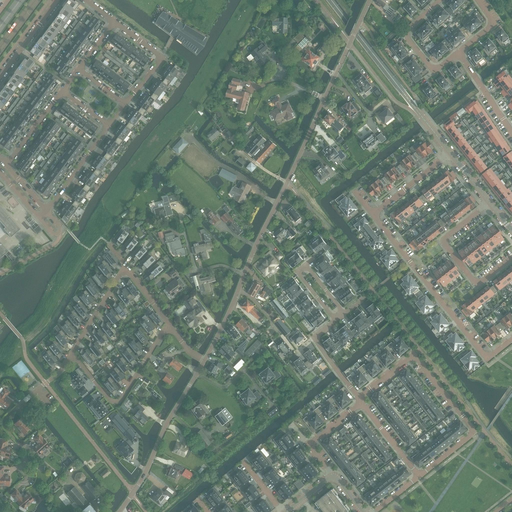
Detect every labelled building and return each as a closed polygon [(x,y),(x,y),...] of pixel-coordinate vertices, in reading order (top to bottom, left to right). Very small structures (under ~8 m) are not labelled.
[(75,10),(80,4),(75,0),(74,2),(70,0),(68,0),(66,3),(74,9),(75,10)] [(395,11),(386,4),(380,0),(377,0),(376,2),(378,4),(377,5),(379,7),(380,6),(383,8),(387,11),(385,13),(390,17),(395,11)] [(415,8),(413,5),(415,3),(412,0),(408,0),(407,1),(410,3),(404,8),(406,10),(409,13),(411,15),(412,15),(415,12),(417,10),(415,8)] [(449,2),(448,4),(449,5),(449,6),(450,7),(448,9),(454,15),(457,13),(456,12),(461,7),(454,0),(451,0),(449,2)] [(74,9),(66,3),(63,8),(71,14),(74,9)] [(71,14),(63,8),(60,12),(69,19),(72,15),(71,14)] [(450,17),(447,13),(445,10),(444,10),(442,8),(441,10),(440,9),(437,12),(437,13),(443,20),(445,22),(450,17)] [(69,19),(60,12),(59,12),(60,13),(57,17),(65,23),(66,24),(69,19)] [(176,29),(180,22),(163,12),(160,18),(156,23),(171,35),(176,29)] [(481,21),(479,19),(481,17),(477,12),(474,14),(474,15),(469,19),(476,28),(477,28),(481,25),(480,25),(482,23),(480,21),(481,21)] [(443,20),(437,13),(433,17),(432,18),(434,20),(433,20),(436,23),(438,25),(443,20)] [(102,23),(98,20),(99,18),(94,15),(90,21),(91,22),(99,28),(102,23)] [(65,23),(57,17),(54,21),(61,27),(65,23)] [(287,33),(288,18),(280,18),(280,19),(273,18),(273,25),(280,25),(280,33),(287,33)] [(476,28),(469,19),(463,23),(465,25),(462,27),(464,30),(466,28),(469,31),(469,30),(471,32),(472,31),(476,28)] [(61,27),(54,21),(50,26),(58,32),(59,32),(63,28),(61,27)] [(99,28),(91,22),(90,21),(86,25),(87,26),(95,32),(99,28)] [(183,24),(180,22),(176,29),(171,35),(174,37),(178,30),(183,24)] [(434,31),(431,28),(432,27),(429,24),(428,25),(427,23),(425,24),(421,28),(429,36),(434,31)] [(202,46),(207,38),(183,24),(178,30),(174,37),(197,54),(202,46)] [(58,32),(50,26),(47,30),(55,36),(58,32)] [(95,32),(87,26),(84,30),(92,37),(95,32)] [(463,35),(464,34),(462,32),(464,30),(462,27),(459,30),(458,28),(452,32),(459,41),(460,42),(464,39),(463,38),(465,37),(463,35)] [(429,36),(421,28),(418,31),(416,33),(418,34),(417,35),(420,38),(421,37),(424,41),(429,36)] [(509,39),(506,35),(503,31),(501,29),(497,32),(496,34),(498,36),(497,36),(499,39),(497,41),(501,46),(504,44),(504,43),(509,39)] [(55,36),(47,30),(44,34),(52,40),(55,36)] [(92,37),(84,30),(83,30),(80,34),(81,35),(89,41),(92,37)] [(459,41),(452,32),(453,33),(447,38),(450,40),(449,41),(452,44),(454,46),(455,44),(459,41)] [(298,43),(304,37),(300,33),(294,39),(298,43)] [(44,34),(41,38),(41,39),(48,45),(52,40),(44,34)] [(89,41),(81,35),(80,34),(77,38),(78,39),(86,45),(89,41)] [(114,47),(121,38),(116,34),(116,35),(113,39),(111,37),(107,42),(114,47)] [(307,36),(294,49),(298,53),(311,40),(307,36)] [(48,45),(41,39),(41,38),(40,38),(37,43),(45,49),(48,44),(48,45)] [(86,45),(78,39),(77,38),(73,43),(74,44),(82,50),(86,45)] [(119,50),(125,41),(121,38),(114,47),(119,50)] [(496,49),(493,45),(490,41),(489,39),(488,39),(485,42),(483,44),(485,46),(484,47),(486,49),(484,51),(488,56),(491,54),(491,53),(496,49)] [(123,54),(130,45),(125,41),(119,50),(123,54)] [(394,46),(391,49),(395,55),(397,53),(405,47),(402,43),(401,44),(400,42),(398,44),(397,43),(394,46)] [(442,42),(436,46),(443,54),(446,51),(448,50),(447,48),(444,45),(442,42)] [(45,49),(37,43),(33,47),(43,54),(46,50),(45,49)] [(82,50),(74,44),(73,43),(70,47),(71,48),(79,54),(82,50)] [(251,54),(247,58),(250,62),(255,58),(261,66),(268,60),(263,53),(268,49),(264,43),(251,53),(251,54)] [(128,57),(135,48),(130,45),(123,54),(128,57)] [(435,45),(427,52),(431,56),(433,55),(435,57),(437,59),(438,58),(439,58),(443,54),(436,46),(435,45)] [(37,61),(43,54),(33,47),(30,51),(35,55),(33,57),(37,61)] [(79,54),(71,48),(70,47),(67,51),(68,52),(76,58),(79,54)] [(397,53),(395,55),(399,60),(398,61),(401,64),(407,60),(405,57),(407,55),(408,53),(407,52),(408,51),(405,47),(397,53)] [(132,61),(139,52),(135,48),(128,57),(129,56),(133,59),(132,60),(132,61)] [(319,58),(319,57),(308,49),(305,53),(307,54),(303,61),(312,67),(313,67),(315,64),(315,63),(316,61),(317,61),(319,58)] [(472,53),(470,54),(472,56),(472,57),(473,59),(470,61),(474,67),(477,65),(476,64),(483,58),(481,55),(478,51),(476,49),(476,50),(472,53)] [(76,58),(68,52),(67,51),(63,56),(65,57),(73,63),(76,58)] [(137,64),(144,55),(139,52),(132,61),(137,64)] [(145,63),(148,59),(149,59),(144,55),(137,64),(138,63),(142,66),(141,67),(145,70),(149,66),(145,63)] [(73,63),(65,57),(61,61),(69,67),(73,63)] [(95,72),(102,63),(95,57),(92,62),(94,64),(91,68),(95,72)] [(30,71),(36,63),(31,60),(29,62),(24,59),(21,64),(29,70),(30,71)] [(408,63),(404,66),(408,72),(417,65),(417,64),(418,64),(415,60),(414,61),(413,59),(411,61),(411,60),(407,63),(408,63)] [(69,67),(61,61),(58,65),(66,71),(69,67)] [(100,75),(107,66),(102,63),(95,72),(100,75)] [(29,70),(21,64),(18,68),(26,74),(29,70)] [(175,65),(173,68),(170,65),(169,64),(165,69),(175,77),(181,69),(175,64),(175,65)] [(66,71),(58,65),(55,70),(54,69),(52,72),(56,75),(58,72),(62,76),(63,76),(66,71)] [(417,65),(408,72),(413,77),(412,78),(415,83),(421,78),(418,74),(420,72),(422,70),(421,69),(417,65)] [(105,79),(112,69),(107,66),(100,75),(105,79)] [(467,73),(463,67),(459,70),(458,68),(457,68),(455,66),(454,67),(453,66),(449,69),(450,70),(449,70),(451,72),(454,76),(457,80),(463,75),(463,76),(467,73)] [(26,74),(18,68),(14,73),(15,73),(24,80),(24,79),(23,78),(26,74)] [(109,82),(116,73),(112,69),(105,79),(109,82)] [(175,77),(165,69),(161,74),(163,76),(163,75),(166,78),(164,80),(169,84),(175,77)] [(495,86),(509,75),(508,75),(507,76),(504,71),(496,77),(498,79),(493,83),(495,86)] [(24,80),(15,73),(12,77),(19,83),(21,84),(24,80)] [(114,86),(121,76),(116,73),(109,82),(114,86)] [(57,83),(53,80),(55,78),(50,74),(44,82),(46,82),(53,88),(57,83)] [(371,86),(367,81),(361,74),(354,80),(357,84),(355,85),(358,89),(359,87),(363,92),(371,86)] [(502,88),(511,79),(509,75),(495,86),(497,88),(500,86),(502,88)] [(119,89),(125,80),(121,76),(114,86),(119,89)] [(453,84),(449,78),(447,80),(445,78),(444,78),(443,76),(441,77),(440,76),(436,79),(437,80),(438,82),(438,83),(441,87),(441,86),(444,89),(449,85),(450,86),(453,84)] [(19,83),(12,77),(8,82),(16,87),(19,83)] [(167,87),(169,84),(164,80),(162,83),(158,80),(159,80),(157,79),(153,84),(163,91),(166,87),(167,87)] [(247,100),(249,94),(242,92),(241,94),(234,92),(234,89),(236,89),(237,85),(239,85),(240,80),(234,79),(232,84),(231,83),(229,88),(231,88),(230,91),(228,90),(227,96),(232,98),(232,97),(236,98),(235,102),(236,103),(239,104),(238,109),(244,110),(247,100)] [(502,94),(511,87),(511,79),(502,88),(503,90),(500,92),(502,94)] [(129,90),(132,85),(125,80),(119,89),(123,93),(124,92),(123,92),(126,88),(129,90)] [(16,87),(8,82),(5,86),(13,92),(16,87)] [(53,88),(46,82),(44,82),(41,86),(42,87),(50,93),(53,88)] [(163,91),(153,84),(149,89),(151,90),(154,92),(152,95),(157,99),(163,91)] [(13,92),(5,86),(2,90),(10,96),(13,92)] [(50,93),(42,87),(41,86),(38,90),(39,91),(47,97),(50,93)] [(441,94),(436,88),(434,90),(432,88),(430,86),(428,87),(424,90),(424,91),(426,93),(425,93),(428,96),(429,96),(432,100),(437,96),(438,96),(441,94)] [(509,97),(511,94),(511,87),(502,94),(504,97),(507,95),(509,97)] [(382,94),(377,88),(373,92),(378,98),(382,94)] [(10,96),(2,90),(0,92),(0,95),(6,100),(10,96)] [(47,97),(39,91),(38,90),(35,95),(36,95),(44,101),(47,97)] [(155,102),(157,99),(152,95),(150,98),(146,95),(144,93),(141,99),(150,106),(154,101),(155,102)] [(44,101),(36,95),(35,95),(32,99),(33,100),(40,106),(44,101)] [(292,113),(289,104),(282,107),(280,103),(281,103),(279,98),(273,100),(275,105),(277,105),(279,108),(271,111),(275,120),(285,116),(287,120),(293,118),(291,113),(292,113)] [(40,106),(33,100),(32,99),(28,103),(29,104),(37,110),(40,106)] [(150,106),(141,99),(137,104),(139,105),(141,107),(139,109),(145,114),(150,106)] [(473,110),(480,105),(480,104),(477,101),(475,102),(474,101),(472,103),(471,101),(464,107),(469,113),(473,110)] [(37,110),(29,104),(28,103),(25,108),(26,108),(34,114),(37,110)] [(62,116),(69,107),(64,103),(64,104),(61,108),(59,106),(55,111),(62,116)] [(354,115),(360,110),(356,104),(353,106),(350,103),(348,105),(347,104),(346,105),(346,104),(343,106),(343,107),(348,114),(347,114),(348,115),(350,117),(354,114),(354,115)] [(476,115),(483,109),(480,105),(473,110),(476,115)] [(67,119),(74,110),(69,107),(62,116),(67,119)] [(34,114),(26,108),(25,108),(22,112),(23,113),(31,119),(34,114)] [(143,116),(145,114),(139,109),(137,112),(134,109),(132,108),(128,113),(138,120),(142,116),(143,116)] [(394,116),(388,109),(379,116),(385,124),(394,116)] [(479,119),(486,114),(483,109),(476,115),(479,119)] [(72,123),(78,114),(74,110),(67,119),(72,123)] [(31,119),(23,113),(22,112),(19,116),(20,117),(27,123),(31,119)] [(138,120),(128,113),(125,118),(126,119),(129,121),(127,124),(133,128),(135,125),(138,120)] [(445,126),(443,128),(446,131),(457,122),(454,118),(456,116),(458,115),(456,113),(454,114),(452,116),(443,123),(445,125),(444,125),(445,126)] [(76,126),(83,117),(78,114),(72,123),(76,126)] [(344,126),(335,119),(329,114),(328,114),(326,116),(325,116),(324,118),(324,119),(323,119),(328,123),(328,124),(329,125),(330,125),(331,124),(336,128),(338,131),(344,126)] [(482,123),(489,118),(486,114),(479,119),(482,123)] [(27,123),(20,117),(19,116),(15,121),(16,121),(24,127),(27,123)] [(81,130),(88,120),(83,117),(76,126),(81,130)] [(485,128),(492,123),(489,118),(482,123),(485,128)] [(59,126),(52,121),(52,120),(48,125),(56,131),(59,126)] [(85,133),(92,124),(88,120),(81,130),(85,133)] [(24,127),(16,121),(13,126),(21,132),(24,127)] [(457,122),(446,131),(449,135),(457,129),(454,125),(457,122)] [(127,136),(133,128),(127,124),(125,127),(123,125),(121,123),(117,128),(127,136)] [(486,134),(495,127),(492,123),(485,128),(488,132),(486,134)] [(94,132),(97,128),(92,124),(85,133),(92,138),(96,133),(94,132)] [(56,131),(48,125),(45,129),(52,135),(54,136),(57,132),(56,131)] [(21,132),(13,126),(10,130),(18,136),(21,132)] [(489,138),(498,132),(495,127),(486,134),(489,138)] [(127,136),(117,128),(113,133),(115,135),(118,137),(116,139),(121,143),(127,136)] [(212,141),(221,133),(222,132),(220,130),(218,131),(215,128),(207,135),(212,141)] [(18,136),(10,130),(9,129),(5,133),(7,134),(15,140),(18,136)] [(52,135),(45,129),(41,134),(49,140),(52,135)] [(453,140),(460,134),(457,129),(449,135),(453,140)] [(375,143),(379,139),(381,143),(386,139),(381,133),(377,137),(373,132),(368,135),(365,137),(361,141),(367,149),(371,145),(372,147),(375,144),(375,143)] [(492,143),(501,136),(498,132),(489,138),(492,143)] [(15,140),(7,134),(5,133),(2,138),(4,139),(11,145),(15,140)] [(50,141),(49,140),(41,134),(38,139),(47,146),(50,141)] [(456,144),(464,138),(460,134),(453,140),(456,144)] [(254,142),(245,151),(251,156),(253,155),(255,157),(253,158),(260,164),(268,155),(270,157),(272,157),(273,155),(273,153),(271,152),(273,149),(276,146),(270,140),(265,145),(263,143),(266,141),(260,135),(256,139),(257,139),(254,142)] [(497,146),(504,141),(501,136),(492,143),(494,142),(497,146)] [(84,145),(77,140),(77,139),(75,138),(72,143),(81,150),(85,145),(84,145)] [(178,154),(188,144),(182,138),(172,149),(178,154)] [(459,148),(467,142),(464,138),(456,144),(459,148)] [(11,145),(4,139),(0,143),(0,142),(0,148),(1,150),(4,146),(8,149),(11,145)] [(47,146),(38,139),(34,143),(42,149),(43,150),(47,146)] [(116,151),(121,143),(116,139),(114,142),(111,140),(110,139),(106,144),(114,150),(116,151)] [(497,146),(495,147),(498,152),(507,145),(504,141),(497,146)] [(424,142),(420,145),(428,156),(431,153),(430,152),(432,151),(431,149),(433,147),(429,142),(426,144),(426,143),(425,143),(424,142)] [(463,152),(470,146),(467,142),(459,148),(463,152)] [(42,149),(34,143),(31,148),(38,154),(42,149)] [(81,150),(72,143),(69,148),(78,154),(81,150)] [(116,151),(114,150),(106,144),(102,149),(104,150),(107,152),(105,155),(110,159),(113,156),(112,156),(116,151)] [(413,146),(410,148),(414,154),(418,159),(421,157),(422,158),(427,155),(428,156),(420,145),(415,149),(413,146)] [(501,156),(511,150),(507,145),(498,152),(501,156)] [(344,155),(338,147),(335,149),(334,148),(332,149),(329,146),(324,150),(327,154),(325,155),(327,157),(326,157),(327,159),(328,158),(330,161),(332,159),(334,161),(338,157),(339,158),(344,155)] [(466,157),(474,150),(470,146),(463,152),(466,157)] [(40,155),(38,154),(31,148),(27,153),(35,158),(36,159),(40,155)] [(78,154),(69,148),(65,152),(74,159),(78,154)] [(469,161),(477,155),(474,150),(466,157),(469,161)] [(74,159),(65,152),(62,157),(71,164),(74,159)] [(35,158),(27,153),(24,157),(31,163),(35,158)] [(105,167),(110,159),(105,155),(103,157),(100,155),(99,154),(95,159),(105,167)] [(408,154),(404,157),(411,167),(416,163),(415,162),(418,159),(414,154),(411,156),(410,155),(409,155),(408,154)] [(473,165),(480,159),(477,155),(469,161),(473,165)] [(31,163),(24,157),(20,162),(28,167),(31,163)] [(71,164),(62,157),(58,161),(67,168),(71,164)] [(404,157),(400,161),(401,162),(400,163),(401,164),(398,166),(403,171),(405,169),(406,171),(411,167),(404,157)] [(246,163),(239,158),(236,162),(242,167),(246,163)] [(105,167),(95,159),(91,164),(93,165),(96,168),(95,171),(100,175),(102,172),(101,171),(105,167)] [(476,169),(484,163),(480,159),(473,165),(476,169)] [(67,168),(58,161),(55,166),(64,173),(67,168)] [(24,176),(30,169),(28,167),(20,162),(17,167),(21,170),(20,172),(24,176)] [(479,174),(487,167),(484,163),(476,169),(479,174)] [(337,173),(329,167),(326,170),(325,168),(325,167),(322,164),(314,170),(317,173),(316,173),(323,181),(331,175),(332,177),(337,173)] [(64,173),(55,166),(51,171),(60,177),(64,173)] [(389,169),(388,170),(396,179),(401,175),(400,174),(403,172),(398,166),(395,168),(395,167),(390,171),(389,169)] [(484,180),(494,173),(490,168),(481,175),(484,180)] [(237,176),(223,169),(222,169),(219,175),(234,183),(237,176)] [(94,182),(100,175),(95,171),(93,173),(90,171),(88,170),(84,175),(93,181),(94,182)] [(396,179),(388,170),(384,173),(385,175),(385,176),(383,178),(388,184),(390,182),(391,183),(396,179)] [(60,177),(51,171),(48,175),(57,182),(60,177)] [(456,177),(452,171),(450,173),(448,171),(444,174),(451,184),(452,184),(450,182),(455,179),(454,179),(456,177)] [(488,184),(497,177),(494,173),(484,180),(488,184)] [(444,174),(443,175),(444,175),(442,176),(439,178),(447,187),(451,184),(444,174)] [(57,182),(48,175),(44,180),(54,187),(57,182)] [(94,182),(93,181),(84,175),(81,180),(82,181),(86,184),(84,187),(89,191),(91,188),(91,187),(94,182)] [(491,188),(500,181),(497,177),(488,184),(491,188)] [(388,184),(383,178),(380,180),(379,180),(374,183),(381,191),(385,188),(384,186),(388,184)] [(439,178),(438,179),(435,181),(443,191),(447,187),(439,178)] [(54,187),(44,180),(41,184),(50,191),(54,187)] [(435,181),(435,182),(434,183),(434,182),(431,184),(437,192),(441,189),(443,191),(435,181)] [(494,193),(504,185),(500,181),(491,188),(494,193)] [(370,188),(367,190),(372,196),(374,194),(375,195),(380,192),(373,182),(369,185),(370,187),(369,187),(370,188)] [(242,203),(251,187),(244,183),(241,188),(235,185),(231,194),(236,197),(235,199),(242,203)] [(50,191),(41,184),(36,191),(40,195),(42,193),(46,196),(50,191)] [(431,184),(431,185),(430,186),(429,186),(427,188),(433,196),(437,192),(431,184)] [(498,197),(508,189),(508,188),(507,189),(504,185),(494,193),(498,197)] [(84,198),(89,191),(84,187),(82,189),(79,187),(78,186),(74,191),(82,197),(84,198)] [(427,188),(426,188),(427,188),(425,189),(422,191),(423,192),(424,194),(421,196),(426,202),(433,196),(427,188)] [(501,201),(511,193),(508,189),(498,197),(501,201)] [(84,198),(82,197),(74,191),(70,196),(72,197),(75,200),(73,202),(79,207),(81,204),(80,203),(84,198)] [(511,193),(501,201),(505,205),(511,199),(511,193)] [(343,194),(335,200),(338,204),(341,202),(343,204),(340,206),(344,211),(353,204),(349,199),(348,200),(343,194)] [(170,208),(170,205),(169,204),(169,203),(171,202),(171,203),(177,201),(176,195),(167,197),(167,196),(162,197),(163,201),(162,202),(157,204),(158,208),(153,209),(156,219),(157,219),(156,218),(163,216),(163,218),(165,218),(165,217),(166,216),(172,214),(171,210),(169,210),(168,208),(170,208)] [(476,201),(471,196),(469,197),(468,195),(463,199),(471,209),(475,205),(473,203),(476,201)] [(412,199),(420,209),(424,205),(423,204),(426,202),(421,196),(418,198),(417,196),(414,198),(413,199),(412,199)] [(412,199),(409,201),(410,202),(408,203),(408,202),(408,203),(415,212),(420,209),(412,199)] [(463,199),(459,202),(467,212),(471,209),(463,199)] [(73,214),(79,207),(73,202),(71,205),(69,203),(67,202),(63,207),(73,214)] [(459,202),(455,206),(462,215),(467,212),(459,202)] [(408,203),(405,205),(404,206),(411,216),(415,212),(408,203)] [(358,213),(356,210),(357,209),(353,204),(344,211),(348,216),(351,214),(353,216),(358,213)] [(20,229),(0,205),(0,258),(1,257),(8,251),(0,241),(0,236),(5,231),(11,237),(20,229)] [(288,214),(286,216),(290,221),(293,219),(295,222),(301,218),(292,207),(291,206),(288,208),(289,209),(287,211),(288,214)] [(404,206),(401,208),(400,209),(399,209),(407,219),(411,216),(404,206)] [(455,206),(450,209),(458,219),(462,215),(455,206)] [(65,225),(73,214),(63,207),(60,212),(61,213),(64,215),(61,219),(65,225)] [(122,218),(129,212),(127,209),(120,216),(122,218)] [(399,209),(397,211),(397,212),(396,213),(395,212),(395,213),(403,222),(402,220),(406,218),(407,219),(399,209)] [(450,209),(451,211),(447,214),(454,222),(458,219),(450,209)] [(220,220),(212,211),(211,210),(207,214),(215,224),(216,224),(220,220)] [(243,231),(234,221),(227,213),(221,218),(225,223),(227,221),(231,225),(229,226),(235,234),(236,233),(239,235),(243,231)] [(395,213),(391,216),(398,226),(403,222),(395,213)] [(447,214),(440,220),(445,225),(447,223),(449,225),(449,226),(454,222),(447,214)] [(359,230),(367,224),(368,223),(364,218),(363,219),(361,216),(356,220),(358,223),(355,225),(359,230)] [(445,225),(440,220),(437,222),(436,220),(432,224),(439,234),(444,230),(443,230),(442,228),(445,225)] [(372,231),(367,224),(359,230),(365,237),(372,231)] [(432,224),(427,227),(435,237),(439,234),(432,224)] [(37,234),(42,230),(38,225),(33,230),(37,234)] [(497,228),(496,229),(493,225),(489,229),(494,235),(500,231),(497,228)] [(124,238),(128,234),(124,231),(125,229),(122,227),(113,239),(117,241),(116,243),(118,247),(121,243),(122,243),(125,239),(124,238)] [(283,227),(279,230),(285,238),(286,237),(287,239),(290,236),(291,237),(293,235),(293,236),(296,234),(290,227),(286,231),(283,227)] [(427,227),(423,231),(431,240),(435,237),(427,227)] [(489,229),(489,228),(485,231),(491,238),(494,235),(489,229)] [(194,246),(191,247),(193,254),(199,253),(198,252),(200,251),(201,256),(203,261),(208,259),(205,249),(212,247),(212,248),(213,248),(211,242),(210,240),(211,239),(204,229),(200,230),(201,234),(203,234),(206,243),(199,245),(198,243),(193,244),(194,246)] [(279,230),(275,233),(278,237),(276,239),(280,243),(283,240),(282,238),(284,237),(285,238),(279,230)] [(378,238),(372,231),(365,237),(370,244),(378,238)] [(423,231),(419,234),(427,244),(431,240),(423,231)] [(491,238),(485,231),(482,234),(487,241),(491,238)] [(501,235),(502,234),(500,231),(494,235),(500,242),(504,239),(501,235)] [(419,234),(415,237),(416,239),(422,247),(427,244),(419,234)] [(487,241),(482,234),(478,237),(483,244),(487,241)] [(133,246),(138,241),(134,237),(131,235),(122,246),(126,249),(125,250),(127,254),(130,250),(131,251),(134,247),(133,246)] [(181,247),(180,240),(179,237),(175,238),(174,235),(165,237),(167,244),(170,243),(173,253),(174,256),(177,255),(180,254),(181,256),(186,255),(184,248),(181,248),(181,247)] [(494,235),(491,238),(496,245),(500,242),(494,235)] [(381,244),(383,242),(379,237),(378,238),(370,244),(374,249),(378,246),(380,250),(383,247),(381,244)] [(483,244),(478,237),(474,240),(479,247),(483,244)] [(328,242),(326,244),(321,238),(319,240),(318,239),(313,243),(313,244),(313,243),(314,244),(311,246),(316,253),(316,252),(322,247),(326,252),(332,247),(328,242)] [(491,238),(487,241),(492,248),(496,245),(491,238)] [(412,243),(409,245),(414,250),(416,248),(418,250),(422,247),(416,239),(411,242),(412,243)] [(479,247),(474,240),(470,243),(476,250),(479,247)] [(487,241),(483,244),(488,251),(492,248),(487,241)] [(476,250),(470,243),(467,246),(472,253),(476,250)] [(142,255),(146,251),(142,247),(143,246),(141,244),(131,254),(135,257),(133,258),(133,259),(135,262),(139,259),(143,256),(142,255)] [(483,244),(479,247),(485,254),(488,251),(483,244)] [(300,256),(305,253),(305,252),(306,251),(302,246),(300,247),(295,251),(298,254),(295,256),(295,255),(295,254),(289,259),(290,259),(290,260),(288,262),(288,261),(287,261),(292,268),(293,268),(296,265),(299,263),(299,262),(303,260),(300,256)] [(472,253),(467,246),(463,249),(468,256),(472,253)] [(479,247),(476,250),(481,257),(485,254),(479,247)] [(468,256),(463,249),(459,253),(462,256),(461,257),(463,260),(468,256)] [(116,263),(119,261),(110,250),(107,252),(108,254),(104,257),(108,261),(107,262),(110,266),(111,265),(114,269),(116,266),(116,265),(114,263),(115,262),(116,263)] [(385,263),(394,256),(396,255),(392,250),(388,253),(385,250),(382,252),(385,255),(381,258),(385,263)] [(476,250),(472,253),(477,260),(481,257),(476,250)] [(150,264),(154,260),(151,256),(152,255),(149,253),(139,262),(143,266),(141,267),(143,271),(146,268),(147,268),(151,264),(150,264)] [(331,261),(324,253),(318,257),(320,260),(314,265),(314,264),(314,265),(318,270),(331,261)] [(477,260),(472,253),(468,256),(473,263),(477,260)] [(399,264),(397,262),(398,261),(394,256),(385,263),(389,268),(392,266),(394,268),(399,264)] [(468,256),(463,260),(465,263),(466,262),(469,266),(473,263),(468,256)] [(278,264),(272,257),(267,261),(267,260),(263,263),(264,264),(259,268),(266,275),(270,272),(271,272),(272,272),(273,272),(274,272),(274,271),(274,270),(275,270),(275,269),(274,269),(274,268),(278,264)] [(113,271),(104,260),(101,262),(102,263),(98,267),(102,271),(101,272),(104,276),(105,275),(108,279),(110,276),(110,275),(108,273),(109,272),(110,273),(113,271)] [(453,263),(452,264),(449,260),(445,264),(450,270),(455,266),(453,263)] [(335,266),(333,267),(329,262),(331,261),(318,270),(319,271),(318,271),(323,276),(329,271),(331,273),(337,268),(335,266)] [(158,273),(162,269),(159,265),(160,264),(158,262),(147,271),(150,274),(149,276),(150,280),(154,277),(158,274),(158,273)] [(445,264),(441,267),(446,273),(450,270),(445,264)] [(457,270),(458,269),(455,266),(450,270),(455,277),(460,274),(457,270)] [(446,273),(441,267),(437,270),(443,276),(446,273)] [(343,276),(337,268),(331,273),(333,276),(326,280),(330,286),(331,286),(343,276)] [(177,274),(174,269),(169,273),(172,278),(177,274)] [(443,276),(437,270),(433,273),(436,276),(435,277),(437,280),(443,276)] [(450,270),(446,273),(452,280),(455,277),(450,270)] [(511,278),(506,271),(506,272),(505,273),(505,272),(502,274),(509,283),(511,279),(511,278)] [(107,281),(101,274),(99,276),(96,273),(92,277),(96,281),(95,282),(98,286),(99,285),(102,289),(104,285),(102,283),(103,282),(104,283),(107,281)] [(446,273),(443,276),(448,283),(452,280),(446,273)] [(502,274),(502,275),(501,276),(498,278),(504,286),(509,283),(502,274)] [(211,292),(208,282),(215,280),(215,281),(214,275),(204,278),(204,279),(202,279),(202,278),(199,279),(198,275),(192,276),(195,286),(198,286),(201,295),(211,292)] [(406,289),(415,282),(411,277),(410,278),(408,275),(403,279),(405,282),(402,284),(406,289)] [(343,276),(331,286),(331,287),(335,292),(335,291),(341,287),(343,289),(349,284),(343,276)] [(443,276),(437,280),(440,283),(441,282),(444,286),(448,283),(443,276)] [(176,281),(175,279),(171,283),(172,284),(166,288),(171,296),(177,291),(178,292),(182,289),(181,287),(184,285),(179,278),(176,281)] [(498,278),(497,279),(496,279),(493,281),(494,282),(495,284),(493,286),(497,292),(504,286),(498,278)] [(299,286),(299,285),(295,279),(294,280),(295,280),(288,285),(287,283),(281,287),(283,290),(285,288),(289,293),(289,294),(299,286)] [(139,293),(135,288),(132,284),(128,280),(126,284),(128,287),(127,288),(127,287),(124,289),(133,299),(135,297),(134,296),(139,293)] [(274,292),(264,281),(262,282),(266,285),(262,293),(265,295),(266,293),(269,296),(271,294),(274,292)] [(100,291),(93,282),(90,284),(90,283),(86,287),(89,291),(89,292),(92,296),(93,295),(96,299),(98,295),(96,293),(97,292),(98,293),(100,291)] [(259,292),(262,286),(254,282),(253,282),(252,284),(252,285),(251,287),(259,292)] [(419,290),(417,288),(419,287),(415,282),(406,289),(410,294),(413,292),(415,294),(419,290)] [(356,293),(349,284),(343,289),(346,292),(339,297),(344,303),(347,301),(347,302),(353,298),(352,298),(352,297),(354,295),(355,295),(354,295),(356,293)] [(303,291),(304,291),(300,286),(299,286),(289,294),(289,293),(287,295),(287,296),(290,299),(290,300),(293,303),(299,298),(297,296),(303,291)] [(497,292),(493,286),(490,288),(488,286),(485,288),(484,289),(483,289),(491,299),(490,297),(497,292)] [(257,294),(258,292),(259,292),(251,287),(249,290),(248,292),(248,293),(258,299),(260,295),(257,294)] [(133,299),(124,289),(121,291),(122,292),(121,292),(118,289),(116,292),(118,295),(117,296),(121,300),(121,299),(125,304),(129,301),(130,302),(133,300),(133,299)] [(483,289),(481,292),(480,293),(479,293),(487,302),(491,299),(483,289)] [(94,301),(85,290),(83,292),(84,293),(80,297),(83,301),(83,302),(86,306),(87,305),(90,309),(92,305),(90,303),(91,302),(92,303),(94,301)] [(479,293),(476,295),(477,295),(475,296),(481,304),(485,301),(486,303),(487,302),(479,293)] [(421,308),(430,301),(426,296),(425,297),(423,294),(418,298),(420,301),(417,303),(421,308)] [(311,301),(307,295),(307,296),(301,301),(299,298),(293,303),(290,305),(293,308),(295,306),(296,306),(299,310),(299,311),(301,309),(311,301)] [(475,296),(472,298),(472,299),(471,300),(471,299),(477,307),(481,304),(475,296)] [(194,310),(187,316),(189,319),(188,320),(188,321),(190,324),(191,324),(192,323),(195,327),(196,326),(197,326),(199,324),(203,321),(199,316),(203,313),(200,308),(200,307),(202,306),(199,301),(197,302),(196,303),(192,297),(187,301),(194,310)] [(289,316),(283,309),(275,299),(271,302),(284,319),(289,316)] [(471,299),(468,302),(467,303),(466,303),(474,312),(473,311),(477,307),(471,299)] [(88,311),(79,300),(77,302),(78,303),(74,307),(77,311),(77,312),(80,316),(81,315),(84,319),(86,315),(84,313),(85,312),(86,313),(88,311)] [(262,315),(253,307),(254,306),(248,300),(244,304),(244,303),(243,303),(242,303),(242,304),(241,304),(241,305),(242,306),(241,306),(248,313),(249,311),(258,319),(262,315)] [(316,307),(312,301),(312,302),(311,301),(301,309),(305,315),(303,316),(305,319),(311,314),(309,312),(316,307)] [(431,308),(434,306),(430,301),(421,308),(424,313),(428,310),(431,313),(434,311),(431,308)] [(129,313),(120,302),(118,304),(119,305),(118,306),(115,302),(112,305),(112,306),(115,308),(114,309),(117,313),(118,312),(121,317),(125,314),(126,315),(129,313)] [(379,311),(380,311),(376,305),(375,306),(376,306),(375,306),(373,304),(373,303),(366,309),(367,309),(372,315),(369,317),(374,323),(383,316),(381,314),(379,311)] [(466,303),(462,306),(464,309),(462,310),(466,316),(468,314),(470,316),(474,312),(466,303)] [(120,319),(112,309),(109,311),(110,312),(109,312),(106,309),(104,312),(106,315),(105,316),(109,320),(109,319),(113,324),(117,320),(118,322),(120,319)] [(82,321),(73,310),(71,312),(71,313),(67,317),(71,321),(71,322),(74,326),(74,325),(77,329),(78,329),(80,325),(78,323),(79,322),(80,323),(82,321)] [(161,320),(158,316),(157,316),(154,312),(149,315),(146,317),(150,321),(155,328),(158,326),(156,324),(157,323),(160,327),(163,323),(160,321),(161,320)] [(322,320),(325,318),(320,312),(314,317),(311,314),(305,319),(312,328),(314,326),(315,327),(315,326),(317,324),(318,325),(323,321),(322,320)] [(369,317),(366,319),(362,313),(362,312),(356,317),(366,329),(374,323),(369,317)] [(435,327),(445,320),(441,315),(438,317),(436,313),(433,316),(435,319),(432,322),(435,327)] [(504,316),(500,319),(501,321),(500,321),(501,322),(498,324),(503,330),(505,328),(506,329),(511,325),(504,316)] [(278,317),(274,321),(275,323),(285,336),(291,332),(278,317)] [(356,317),(356,318),(355,317),(350,321),(350,322),(351,322),(355,328),(353,330),(358,336),(366,329),(356,317)] [(253,332),(247,327),(248,326),(246,324),(247,323),(246,322),(244,321),(244,322),(241,319),(236,325),(239,327),(238,328),(239,329),(240,330),(241,329),(243,331),(244,330),(250,336),(253,332)] [(76,331),(67,320),(64,322),(65,323),(61,327),(65,331),(64,332),(68,336),(68,335),(71,339),(74,335),(71,333),(73,332),(74,333),(76,331)] [(153,330),(155,328),(150,321),(147,323),(145,320),(141,323),(144,328),(144,329),(147,333),(148,332),(151,336),(153,332),(151,330),(152,329),(153,330)] [(446,326),(449,324),(445,320),(435,327),(439,332),(443,329),(446,332),(449,330),(446,326)] [(117,333),(110,324),(108,322),(106,324),(106,325),(105,326),(102,322),(100,325),(102,328),(102,329),(105,333),(106,332),(109,337),(113,334),(114,335),(117,333)] [(503,330),(498,324),(495,326),(494,325),(494,326),(493,324),(489,328),(496,337),(501,333),(500,332),(503,330)] [(353,330),(351,332),(346,325),(341,329),(340,330),(349,340),(354,336),(356,338),(358,336),(353,330)] [(240,334),(233,326),(233,327),(232,326),(229,328),(230,329),(228,331),(235,339),(235,338),(237,341),(242,336),(240,334)] [(149,338),(140,327),(138,329),(139,330),(135,333),(138,338),(141,343),(142,342),(145,346),(147,342),(145,340),(146,339),(147,340),(149,338)] [(108,339),(100,328),(97,331),(98,332),(97,332),(94,329),(91,332),(92,332),(94,335),(93,335),(96,340),(97,339),(101,344),(105,340),(106,342),(108,339)] [(489,328),(484,331),(485,333),(485,334),(483,336),(487,342),(490,340),(491,341),(496,337),(489,328)] [(70,341),(61,330),(58,332),(59,333),(55,337),(59,341),(58,342),(62,346),(62,345),(65,349),(68,345),(67,345),(65,343),(67,342),(67,343),(70,341)] [(340,330),(334,334),(335,334),(340,340),(337,342),(342,348),(350,342),(349,340),(340,330)] [(290,335),(287,338),(290,342),(293,340),(296,344),(300,342),(300,341),(301,340),(301,341),(301,340),(305,337),(302,334),(303,333),(302,332),(301,333),(300,331),(292,337),(290,335)] [(450,346),(460,338),(456,333),(453,335),(450,332),(447,334),(450,338),(446,341),(450,346)] [(408,348),(403,342),(405,340),(401,334),(398,337),(400,340),(397,343),(396,341),(396,342),(405,352),(408,350),(407,349),(408,348)] [(337,342),(334,344),(330,338),(323,343),(325,345),(325,346),(324,346),(329,352),(329,351),(329,350),(331,353),(337,348),(339,351),(342,348),(337,342)] [(464,347),(462,344),(463,343),(460,338),(450,346),(454,351),(457,348),(459,351),(464,347)] [(272,339),(267,343),(271,348),(276,344),(272,339)] [(64,351),(55,340),(52,342),(53,343),(49,347),(53,351),(52,352),(55,356),(56,355),(59,359),(61,355),(59,353),(60,352),(61,353),(64,351)] [(140,350),(143,348),(138,342),(136,343),(133,340),(128,343),(132,348),(131,348),(135,353),(135,352),(137,355),(139,356),(141,352),(139,350),(140,349),(140,350)] [(249,356),(261,343),(257,340),(245,352),(249,356)] [(283,340),(276,346),(281,352),(279,354),(281,357),(284,355),(285,356),(292,351),(283,340)] [(104,353),(96,342),(93,344),(94,345),(93,346),(90,342),(88,345),(90,348),(89,349),(93,353),(93,352),(97,357),(101,354),(102,355),(104,353)] [(239,347),(241,350),(243,352),(247,345),(244,342),(239,347)] [(405,352),(396,342),(393,344),(391,342),(388,345),(392,350),(394,349),(399,355),(400,354),(401,355),(405,352)] [(229,360),(233,356),(233,357),(236,354),(235,353),(226,344),(219,350),(229,360)] [(395,359),(389,352),(392,350),(388,345),(384,348),(385,350),(382,352),(391,363),(394,360),(395,359)] [(137,358),(128,347),(126,349),(126,350),(122,353),(126,358),(125,358),(129,363),(129,362),(132,366),(135,362),(133,360),(133,359),(134,360),(137,358)] [(96,359),(87,348),(85,350),(86,352),(85,352),(82,349),(82,348),(79,352),(81,355),(84,360),(85,359),(88,364),(92,360),(93,362),(96,359)] [(238,348),(236,351),(243,358),(245,355),(238,348)] [(318,359),(315,356),(316,356),(314,353),(313,352),(312,352),(312,353),(310,350),(310,349),(304,354),(309,360),(307,362),(311,367),(314,365),(313,364),(318,359)] [(58,361),(49,350),(46,352),(47,353),(43,356),(47,361),(46,361),(49,366),(50,365),(53,369),(55,365),(53,363),(54,362),(55,363),(58,361)] [(463,366),(476,356),(472,351),(469,353),(467,351),(462,355),(464,357),(461,360),(465,364),(463,366)] [(391,363),(382,352),(379,355),(378,353),(374,356),(378,361),(381,359),(386,366),(387,365),(387,366),(391,363)] [(381,370),(376,363),(378,361),(374,356),(370,359),(373,362),(370,364),(369,363),(377,374),(381,371),(380,370),(381,370)] [(479,366),(477,363),(478,362),(475,357),(476,356),(463,366),(466,370),(468,369),(469,369),(472,367),(474,370),(479,366)] [(131,368),(122,357),(119,359),(120,360),(116,363),(120,368),(119,368),(123,373),(123,372),(126,376),(129,372),(128,372),(126,370),(127,369),(128,370),(131,368)] [(311,367),(307,362),(304,363),(300,358),(299,358),(294,362),(297,365),(296,365),(296,366),(299,369),(300,369),(302,372),(304,370),(307,368),(308,369),(311,367)] [(182,365),(173,359),(171,361),(168,360),(166,363),(178,371),(182,365)] [(215,374),(218,367),(219,368),(220,368),(222,364),(217,362),(215,365),(212,364),(209,371),(209,372),(211,373),(212,372),(215,374)] [(377,374),(369,363),(366,366),(364,364),(360,367),(365,372),(367,370),(372,377),(373,376),(374,377),(377,374)] [(125,378),(116,367),(113,369),(114,370),(110,373),(114,378),(113,378),(116,383),(117,382),(120,386),(122,382),(120,379),(121,379),(122,380),(125,378)] [(174,378),(159,367),(157,370),(165,376),(162,380),(169,384),(174,378)] [(236,373),(230,367),(226,371),(232,377),(236,373)] [(367,381),(362,374),(365,372),(360,367),(357,370),(359,373),(356,375),(355,374),(364,385),(367,382),(367,381)] [(267,383),(276,376),(277,378),(281,376),(276,370),(273,373),(269,368),(263,372),(263,371),(260,373),(261,374),(260,374),(263,379),(261,381),(264,384),(266,382),(267,383)] [(401,381),(411,374),(407,370),(404,372),(404,371),(402,372),(401,373),(402,374),(398,377),(401,381)] [(82,385),(85,383),(76,372),(70,378),(79,389),(76,391),(81,397),(88,391),(83,386),(82,385)] [(364,385),(355,374),(352,376),(351,375),(347,378),(351,383),(353,381),(359,388),(359,387),(360,388),(364,385)] [(405,386),(414,378),(411,374),(401,381),(405,386)] [(119,388),(110,377),(107,379),(108,380),(104,383),(108,388),(107,388),(110,393),(111,392),(114,396),(116,392),(114,389),(115,389),(116,390),(119,388)] [(312,382),(315,385),(321,380),(318,377),(312,382)] [(408,390),(417,383),(414,378),(405,386),(408,390)] [(411,394),(421,387),(417,383),(408,390),(411,394)] [(351,400),(346,394),(348,392),(344,387),(340,390),(342,393),(340,395),(339,394),(338,394),(347,405),(351,402),(350,401),(351,400)] [(415,398),(424,391),(421,387),(411,394),(415,398)] [(11,401),(5,397),(9,392),(8,392),(10,390),(7,389),(6,390),(4,389),(0,394),(0,393),(0,405),(1,406),(2,406),(6,409),(8,406),(9,406),(10,404),(11,401)] [(247,404),(256,397),(258,399),(261,397),(257,391),(253,394),(249,389),(244,393),(244,392),(241,394),(242,395),(241,395),(244,400),(242,402),(245,405),(247,404)] [(152,390),(150,392),(159,400),(161,398),(152,390)] [(375,402),(385,395),(381,390),(377,394),(376,393),(375,394),(376,394),(374,395),(375,395),(372,398),(375,402)] [(418,403),(427,395),(424,391),(415,398),(418,403)] [(347,405),(338,394),(335,396),(334,395),(330,398),(334,403),(337,401),(342,408),(343,407),(343,408),(347,405)] [(379,406),(388,399),(385,395),(375,402),(379,406)] [(421,407),(431,400),(427,395),(418,403),(421,407)] [(108,412),(100,401),(97,403),(96,402),(92,396),(85,402),(90,407),(92,405),(102,417),(108,412)] [(337,411),(332,405),(334,403),(330,398),(326,401),(328,402),(325,405),(333,416),(337,413),(336,412),(337,411)] [(193,412),(203,405),(199,399),(198,400),(194,403),(193,404),(189,407),(193,412)] [(382,411),(391,403),(388,399),(379,406),(382,411)] [(425,411),(434,404),(431,400),(421,407),(425,411)] [(385,415),(395,407),(391,403),(382,411),(385,415)] [(143,415),(142,413),(141,412),(144,409),(139,404),(135,409),(138,412),(133,416),(142,424),(148,418),(144,414),(143,415)] [(428,415),(437,408),(434,404),(425,411),(428,415)] [(208,412),(203,405),(193,412),(198,418),(205,413),(206,414),(208,412)] [(333,416),(325,405),(322,407),(320,405),(317,408),(321,414),(323,412),(328,418),(329,418),(330,418),(333,416)] [(389,419),(398,412),(395,407),(385,415),(389,419)] [(232,418),(225,408),(215,416),(223,425),(232,418)] [(324,422),(318,416),(321,414),(317,408),(313,411),(314,413),(311,416),(320,426),(323,424),(323,423),(324,422)] [(432,420),(441,412),(437,408),(428,415),(432,420)] [(392,423),(401,416),(398,412),(389,419),(392,423)] [(435,424),(444,417),(441,412),(432,420),(435,424)] [(117,414),(117,415),(111,420),(129,440),(135,435),(117,414)] [(353,427),(362,419),(359,415),(356,417),(355,417),(354,418),(354,417),(353,418),(354,419),(349,422),(353,427)] [(320,426),(311,416),(312,417),(309,419),(307,416),(303,419),(307,425),(309,423),(315,429),(316,428),(316,429),(320,426)] [(395,427),(405,420),(401,416),(392,423),(395,427)] [(30,428),(35,423),(31,419),(26,423),(21,418),(19,420),(18,420),(17,421),(17,422),(15,424),(18,428),(19,430),(20,430),(24,434),(30,428)] [(356,431),(366,424),(362,419),(353,427),(356,431)] [(399,432),(408,424),(405,420),(395,427),(399,432)] [(466,430),(464,427),(464,426),(463,425),(464,425),(463,424),(462,425),(460,422),(456,426),(455,424),(454,424),(461,433),(466,430)] [(360,435),(369,428),(366,424),(356,431),(360,435)] [(402,436),(411,429),(408,424),(399,432),(402,436)] [(461,433),(454,424),(450,427),(457,437),(461,433)] [(457,437),(450,427),(451,429),(448,432),(446,430),(446,431),(453,440),(457,437)] [(363,439),(372,432),(369,428),(360,435),(363,439)] [(406,440),(415,433),(411,429),(402,436),(406,440)] [(211,443),(200,430),(194,435),(204,448),(207,452),(213,447),(210,443),(211,443)] [(453,440),(446,431),(442,434),(449,443),(453,440)] [(366,444),(376,436),(372,432),(363,439),(366,444)] [(409,445),(418,437),(415,433),(406,440),(409,445)] [(280,447),(291,438),(288,435),(287,436),(286,434),(281,437),(279,435),(273,440),(279,447),(280,447)] [(449,443),(442,434),(437,437),(445,447),(449,443)] [(49,446),(43,439),(39,435),(34,439),(38,443),(33,448),(35,450),(35,451),(37,452),(39,455),(43,451),(44,451),(45,450),(46,449),(49,446)] [(326,448),(336,440),(332,436),(328,439),(327,438),(326,439),(327,439),(325,440),(326,441),(323,443),(326,448)] [(370,448),(379,441),(376,436),(366,444),(370,448)] [(445,447),(437,437),(439,439),(435,442),(433,441),(440,450),(445,447)] [(289,447),(293,444),(292,442),(293,441),(291,438),(280,447),(285,454),(291,450),(289,447)] [(11,449),(5,447),(7,441),(1,439),(0,441),(0,455),(1,456),(3,457),(4,456),(8,458),(9,455),(10,455),(11,453),(10,452),(11,449)] [(330,452),(339,445),(336,440),(326,448),(330,452)] [(133,450),(129,446),(129,447),(128,445),(124,441),(118,447),(122,452),(121,453),(124,456),(125,455),(126,456),(133,450)] [(373,452),(382,445),(379,441),(370,448),(373,452)] [(440,450),(433,441),(429,444),(436,453),(440,450)] [(185,458),(189,449),(187,448),(189,444),(185,442),(183,446),(178,444),(174,453),(185,458)] [(436,453),(429,444),(425,447),(432,457),(436,453)] [(340,450),(337,446),(339,445),(330,452),(333,456),(340,450)] [(376,456),(386,449),(382,445),(373,452),(375,451),(378,455),(376,456)] [(432,457),(425,447),(420,451),(428,460),(432,457)] [(263,448),(261,450),(267,457),(269,455),(263,448)] [(292,460),(302,452),(300,449),(300,450),(299,450),(297,448),(293,452),(291,450),(285,454),(288,457),(289,456),(292,460)] [(380,461),(389,453),(386,449),(376,456),(380,461)] [(254,467),(266,457),(260,450),(259,451),(256,454),(254,455),(256,458),(252,461),(253,463),(252,464),(254,467)] [(336,460),(346,453),(345,453),(344,454),(340,450),(333,456),(336,460)] [(428,460),(420,451),(416,454),(423,463),(428,460)] [(301,462),(305,458),(303,456),(304,456),(305,456),(302,452),(292,460),(290,462),(296,469),(297,469),(303,464),(301,462)] [(340,465),(349,457),(346,453),(336,460),(340,465)] [(385,463),(393,458),(389,453),(380,461),(382,459),(385,463)] [(423,463),(416,454),(417,456),(413,460),(415,462),(414,462),(416,465),(417,465),(419,467),(423,463)] [(272,465),(266,457),(254,467),(257,470),(258,469),(260,471),(264,467),(266,470),(272,465)] [(343,469),(352,462),(352,461),(350,463),(347,459),(349,457),(340,465),(343,469)] [(347,473),(356,466),(352,462),(343,469),(347,473)] [(304,475),(314,467),(311,464),(310,465),(309,463),(304,467),(303,464),(297,469),(299,471),(300,471),(304,475)] [(267,482),(277,473),(278,472),(274,467),(273,468),(272,465),(266,470),(268,472),(264,476),(265,478),(264,478),(267,482)] [(10,476),(3,476),(3,467),(0,466),(0,484),(1,485),(1,486),(4,486),(4,485),(9,485),(9,483),(10,482),(10,480),(9,479),(10,476)] [(179,470),(170,466),(170,467),(169,467),(167,471),(168,472),(166,475),(175,479),(176,477),(177,477),(178,475),(178,474),(179,470)] [(350,477),(359,470),(357,471),(354,468),(356,466),(347,473),(350,477)] [(308,480),(317,473),(315,471),(316,471),(316,470),(314,467),(304,475),(308,480)] [(410,474),(408,472),(409,471),(407,468),(406,469),(404,467),(400,470),(405,478),(410,474)] [(103,478),(110,473),(107,469),(100,475),(103,478)] [(193,474),(185,469),(181,475),(189,480),(193,474)] [(234,483),(245,474),(243,471),(242,472),(241,470),(236,473),(234,471),(229,475),(234,483)] [(353,482),(362,474),(359,470),(350,477),(353,482)] [(405,478),(400,470),(395,474),(401,481),(405,478)] [(283,480),(281,477),(280,478),(277,473),(267,482),(269,485),(269,484),(270,484),(272,485),(276,482),(278,484),(283,480)] [(244,484),(248,480),(247,478),(248,477),(248,478),(248,477),(245,474),(234,483),(233,483),(239,491),(245,486),(244,484)] [(364,480),(361,476),(363,475),(362,474),(353,482),(357,486),(364,480)] [(401,481),(395,474),(391,477),(390,475),(397,484),(401,481)] [(397,484),(390,475),(385,478),(393,488),(397,484)] [(393,488),(385,478),(381,482),(388,491),(393,488)] [(288,488),(285,483),(286,482),(284,479),(283,480),(278,484),(280,486),(275,490),(277,492),(276,493),(278,496),(288,488)] [(99,495),(88,481),(81,487),(93,500),(93,501),(93,500),(99,495)] [(304,486),(300,481),(295,486),(299,490),(304,486)] [(388,491),(381,482),(377,485),(384,494),(388,491)] [(246,498),(247,497),(257,489),(254,486),(253,487),(252,485),(247,488),(245,486),(239,491),(240,492),(241,492),(246,498)] [(384,494),(377,485),(378,487),(375,490),(373,488),(380,498),(384,494)] [(88,503),(74,487),(67,493),(81,510),(80,511),(81,511),(95,511),(96,511),(97,511),(96,511),(97,511),(96,511),(93,507),(90,503),(89,503),(85,506),(88,503)] [(208,504),(218,496),(220,494),(214,487),(208,492),(210,494),(205,498),(207,500),(206,501),(206,500),(206,501),(208,504)] [(284,500),(292,493),(288,488),(278,496),(281,499),(282,498),(284,500)] [(380,498),(373,488),(369,492),(376,501),(380,498)] [(160,504),(166,495),(169,497),(172,494),(166,490),(164,493),(159,489),(152,498),(160,504)] [(255,498),(260,495),(258,493),(259,492),(259,493),(259,492),(257,489),(247,497),(250,502),(249,502),(251,505),(257,501),(255,498)] [(332,489),(317,501),(325,511),(346,511),(349,510),(332,489)] [(30,503),(33,500),(32,497),(30,495),(29,495),(27,493),(22,497),(16,491),(12,495),(18,501),(17,502),(23,509),(27,505),(28,505),(30,504),(30,503)] [(376,501),(369,492),(364,495),(367,500),(367,501),(368,501),(369,502),(371,505),(376,501)] [(225,502),(223,499),(222,500),(218,496),(208,504),(211,507),(211,506),(212,506),(213,508),(218,504),(220,506),(225,502)] [(257,511),(268,504),(266,501),(265,501),(266,501),(265,502),(263,500),(259,503),(257,501),(251,505),(250,506),(255,511),(257,511)] [(227,511),(230,510),(231,509),(225,502),(220,506),(222,509),(217,511),(227,511)]
